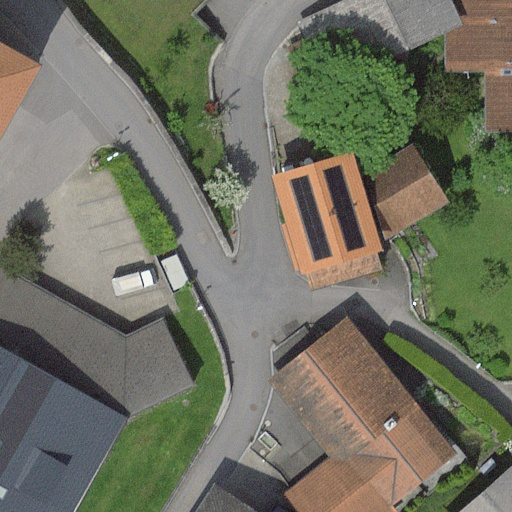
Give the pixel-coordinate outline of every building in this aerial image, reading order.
[(331,59),(341,82),(444,34),(460,27),(447,0),(344,0),(311,15),(321,37),(305,44),(315,66),(331,59)] [(511,0),(447,0),(460,27),(444,34),(444,72),(482,72),(482,131),(511,130),(511,0)] [(0,112),(27,63),(0,48),(0,112)] [(383,241),(445,204),(407,148),(363,174),(383,241)] [(345,151),(265,176),(297,275),(303,273),(309,292),(377,270),(371,252),(377,250),(345,151)] [(0,511),(70,511),(122,421),(191,388),(164,322),(125,338),(0,272),(0,511)] [(343,315),(262,380),(326,460),(280,496),(292,511),(394,511),(389,505),(454,453),(343,315)] [(511,511),(511,462),(455,511),(511,511)] [(246,511),(211,489),(195,511),(246,511)]
